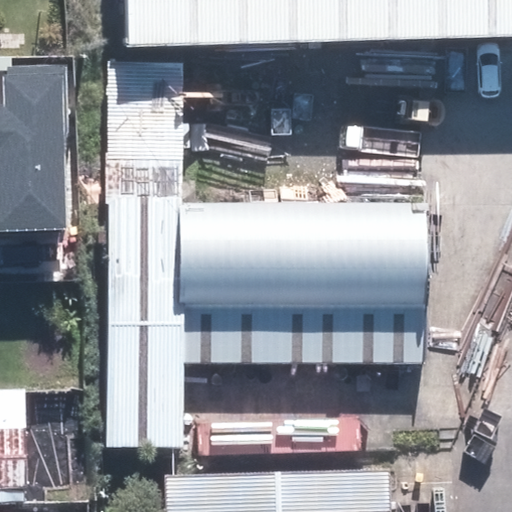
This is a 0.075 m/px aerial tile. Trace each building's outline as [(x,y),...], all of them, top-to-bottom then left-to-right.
[(511,0),(138,0),(140,47),(511,40),(511,0)] [(62,64),(0,65),(0,261),(66,260),(62,64)] [(103,172),(115,456),(194,453),(191,383),(440,373),(434,223),(184,234),(182,169),(103,172)] [(26,385),(0,385),(0,482),(28,482),(26,385)] [(387,511),(386,482),(151,491),(152,511),(387,511)]
